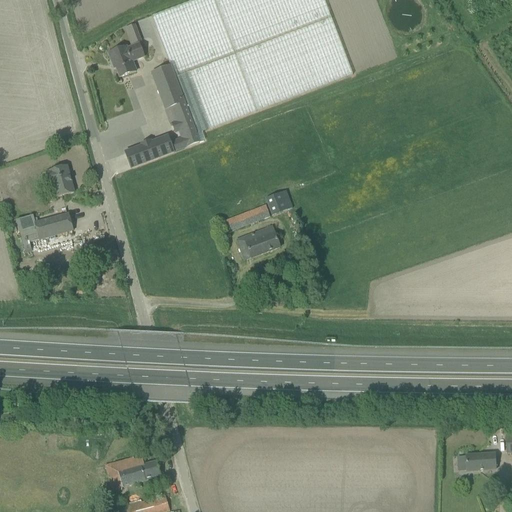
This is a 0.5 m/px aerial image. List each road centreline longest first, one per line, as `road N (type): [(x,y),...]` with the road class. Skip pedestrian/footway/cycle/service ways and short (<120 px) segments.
road 1 (tertiary): [(191,511),(55,0)]
road 2 (motorway): [(511,365),(0,347)]
road 3 (motorway): [(0,368),(511,386)]
